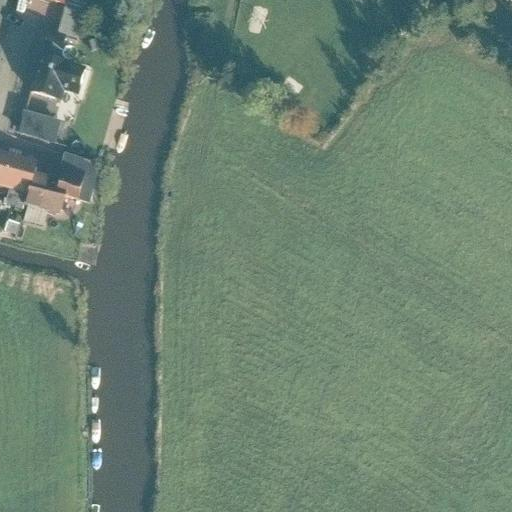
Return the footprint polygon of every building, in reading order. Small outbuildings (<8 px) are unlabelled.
[(73,66),(43,58),(33,95),(63,103),(73,66)] [(36,165),(0,155),(0,188),(28,196),(33,177),(36,165)] [(66,158),(63,170),(90,178),(84,203),(93,205),(99,181),(99,170),(94,166),(66,158)] [(63,170),(59,184),(56,196),(67,199),(84,203),(90,178),(63,170)] [(59,184),(33,177),(28,196),(25,207),(62,217),(67,199),(56,196),(59,184)]
